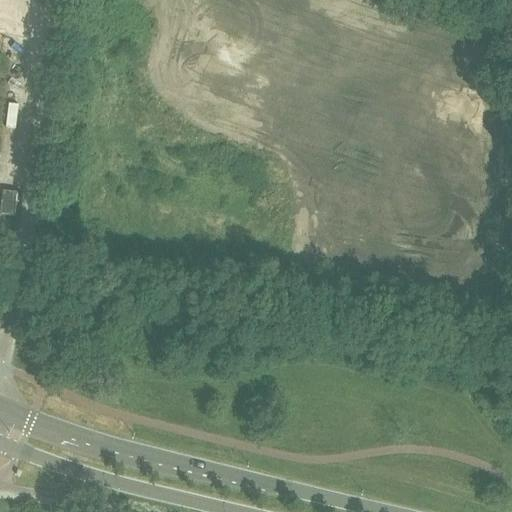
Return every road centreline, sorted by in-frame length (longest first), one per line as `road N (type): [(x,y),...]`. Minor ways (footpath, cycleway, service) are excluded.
road 1 (secondary): [(371,511),(112,452),(0,407)]
road 2 (secondary): [(0,446),(105,484),(221,511)]
